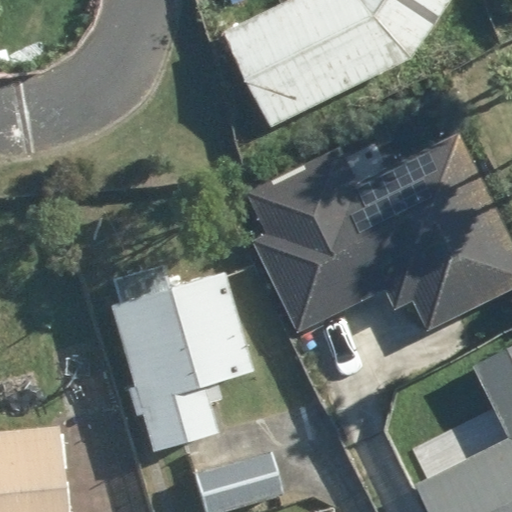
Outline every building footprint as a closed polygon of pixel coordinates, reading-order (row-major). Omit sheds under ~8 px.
[(450,0),(300,0),(221,37),(268,129),(401,68),(450,0)] [(298,330),(384,294),(390,309),(412,299),(426,332),(511,296),(511,241),(486,181),(468,139),(355,187),(342,156),(243,198),(298,330)] [(198,392),(242,380),(215,276),(97,308),(136,452),(209,433),(198,392)] [(506,444),(414,488),(425,511),(511,511),(511,346),(469,367),(506,444)] [(57,511),(51,425),(0,428),(0,511),(57,511)] [(266,455),(188,471),(196,511),(215,511),(275,499),(266,455)]
